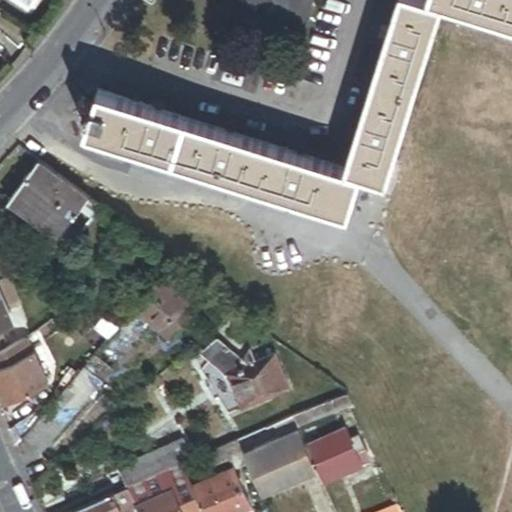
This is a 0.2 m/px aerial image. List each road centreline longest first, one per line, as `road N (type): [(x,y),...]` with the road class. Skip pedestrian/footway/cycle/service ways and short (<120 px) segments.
road 1 (unknown): [(377,0),(343,103),(109,0)]
road 2 (residential): [(0,123),(106,0)]
